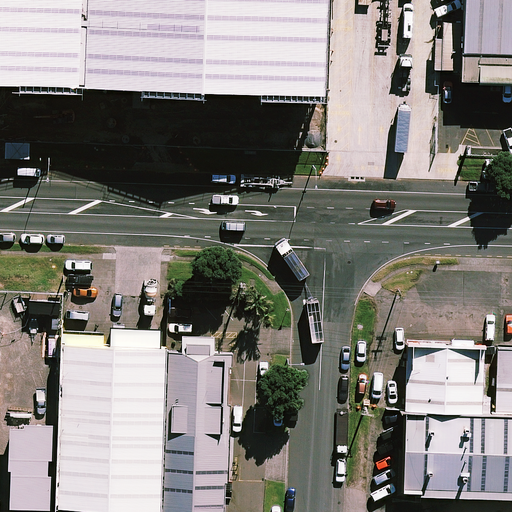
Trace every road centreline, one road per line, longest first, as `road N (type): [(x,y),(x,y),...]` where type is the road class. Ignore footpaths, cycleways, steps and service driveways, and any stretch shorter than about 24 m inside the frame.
road 1 (secondary): [(325,214),(0,204)]
road 2 (residential): [(325,214),(315,511)]
road 3 (secondary): [(511,220),(325,214)]
